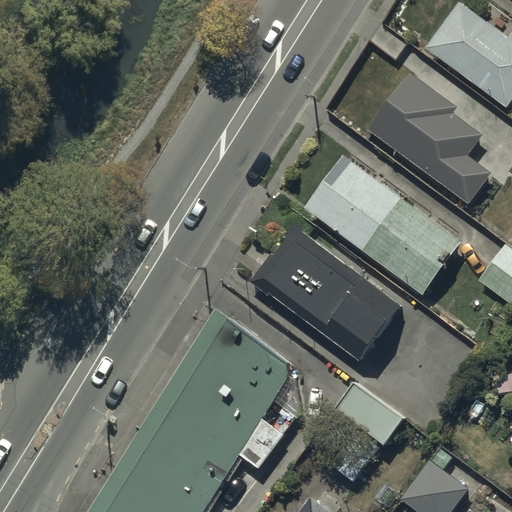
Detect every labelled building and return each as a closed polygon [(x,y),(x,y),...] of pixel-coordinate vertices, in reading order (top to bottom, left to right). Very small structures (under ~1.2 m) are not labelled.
[(463,0),(457,0),(424,43),(506,107),(511,99),(511,29),(508,34),(463,0)] [(410,68),(366,126),(469,202),(492,171),(469,153),(484,132),(455,111),(459,105),(410,68)] [(344,151),(303,204),(423,293),(462,241),(344,151)] [(404,302),(295,220),(251,278),(360,360),(404,302)] [(511,241),(508,239),(478,278),(511,304),(511,241)] [(199,511),(291,373),(289,359),(229,320),(108,511),(199,511)] [(404,415),(352,377),(303,443),(355,482),(404,415)] [(432,456),(401,496),(421,511),(451,511),(471,487),(432,456)] [(337,511),(311,491),(295,511),(337,511)]
